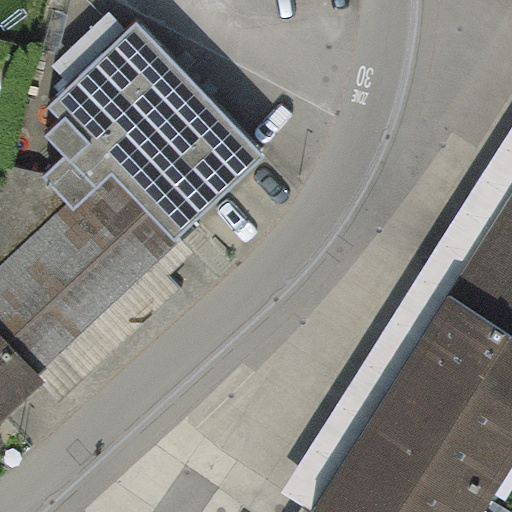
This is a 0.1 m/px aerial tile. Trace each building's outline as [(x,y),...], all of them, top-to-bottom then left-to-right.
[(58,73),(74,90),(133,33),(116,16),(58,73)] [(265,159),(137,29),(133,33),(125,40),(115,51),(74,90),(54,110),(65,122),(50,137),(68,157),(47,178),(68,200),(81,212),(118,176),(182,241),(265,159)] [(511,511),(511,128),(282,498),(302,511),(511,511)] [(0,333),(42,377),(182,241),(118,176),(81,212),(68,200),(0,266),(0,333)] [(0,417),(42,377),(0,333),(0,417)]
